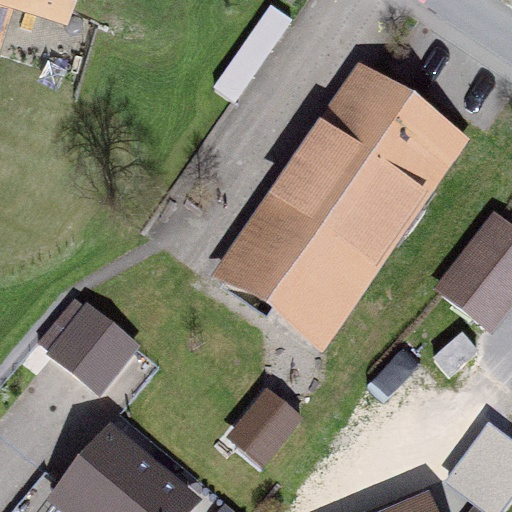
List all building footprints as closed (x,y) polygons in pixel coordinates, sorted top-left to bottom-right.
[(33,0),(61,9),(63,0),(33,0)] [(227,275),(321,340),(453,151),(359,86),(227,275)] [(511,234),(498,223),(440,296),(486,332),(511,298),(511,234)] [(88,312),(50,359),(98,397),(135,350),(88,312)] [(434,362),(449,379),(477,355),(462,338),(434,362)] [(511,487),(511,459),(488,440),(459,475),(497,506),(511,487)] [(67,511),(186,511),(190,508),(110,441),(58,504),(67,511)]
